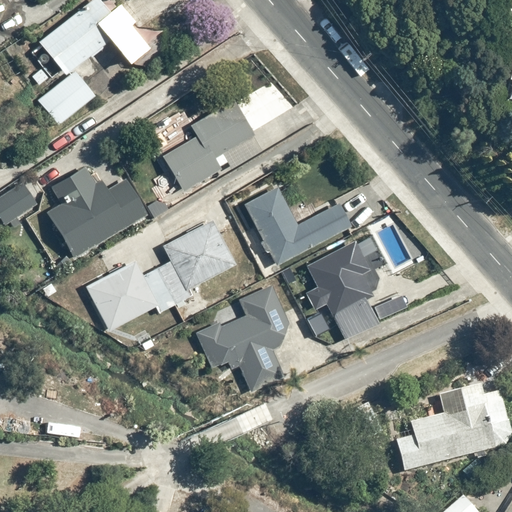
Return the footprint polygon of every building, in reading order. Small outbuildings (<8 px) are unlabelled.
[(97,0),(92,0),(37,42),(64,77),(105,45),(124,68),(147,50),(131,29),(134,26),(119,7),(109,14),(97,0)] [(75,72),(38,101),(58,127),(95,98),(75,72)] [(187,121),(151,141),(181,195),(221,173),(218,168),(225,165),(230,174),(264,155),(233,100),(189,124),(187,121)] [(94,188),(82,167),(50,190),(59,203),(45,213),(71,257),(144,214),(125,181),(107,192),(102,183),(94,188)] [(292,181),(241,206),(271,268),(353,228),(341,202),(310,218),(292,181)] [(34,203),(19,182),(0,195),(0,219),(4,225),(34,203)] [(135,260),(84,284),(92,301),(82,305),(89,320),(100,315),(107,331),(155,309),(158,316),(175,308),(179,316),(187,312),(189,317),(207,309),(197,287),(236,269),(214,221),(160,246),(167,261),(149,269),(151,273),(143,277),(135,260)] [(355,243),(305,264),(315,287),(303,292),(311,312),(326,305),(341,341),(378,325),(368,301),(373,298),(363,274),(367,272),(355,243)] [(219,322),(194,334),(210,367),(217,364),(220,369),(227,366),(230,372),(237,369),(249,393),(281,377),(268,350),(277,349),(290,323),(272,285),(235,303),(242,317),(221,327),(219,322)] [(396,441),(403,475),(511,446),(511,432),(501,391),(441,406),(443,415),(407,425),(410,437),(396,441)] [(511,511),(511,466),(507,476),(511,478),(511,491),(501,511),(511,511)] [(478,511),(461,494),(442,511),(478,511)] [(263,511),(258,508),(255,511),(295,511),(274,497),(263,511)]
